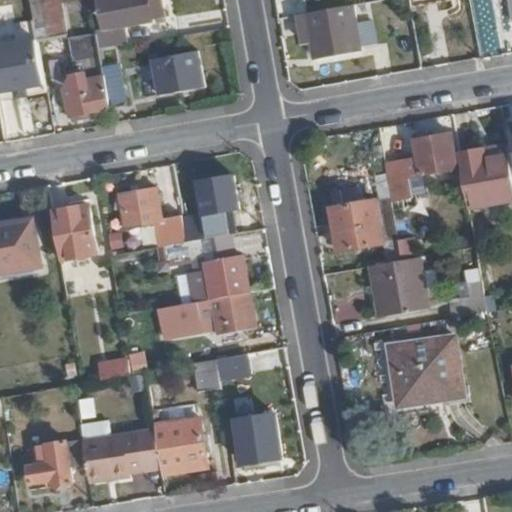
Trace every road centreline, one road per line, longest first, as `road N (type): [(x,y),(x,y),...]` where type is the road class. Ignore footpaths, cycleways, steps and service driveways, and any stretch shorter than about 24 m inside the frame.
road 1 (residential): [(271,120),(339,494)]
road 2 (residential): [(271,120),(0,168)]
road 3 (residential): [(511,79),(271,120)]
road 4 (residential): [(339,494),(511,467)]
road 5 (residential): [(250,0),(271,120)]
